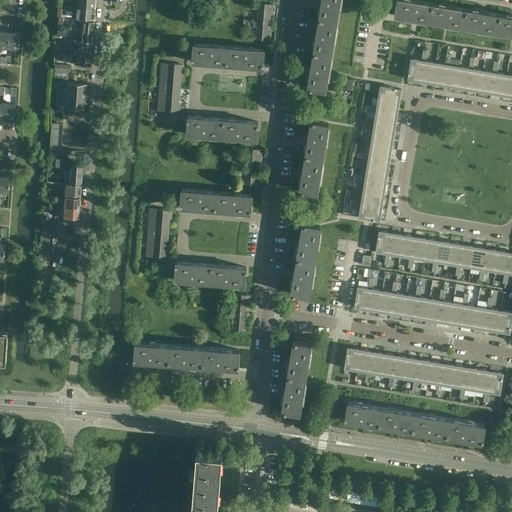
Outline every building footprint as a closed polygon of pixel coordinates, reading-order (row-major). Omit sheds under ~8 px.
[(336,22),(339,6),(340,0),(321,0),(318,19),(336,22)] [(431,3),(416,0),(396,0),(394,15),(410,18),(409,20),(429,24),(429,21),(428,21),(431,3)] [(257,21),(269,22),(270,12),(271,12),(271,5),(258,3),(257,21)] [(465,8),(431,3),(428,21),(429,21),(462,26),(465,8)] [(94,19),(95,8),(78,7),(77,18),(94,19)] [(500,14),(465,8),(462,26),(497,32),(500,14)] [(511,15),(500,14),(497,32),(511,34),(511,15)] [(331,56),(336,22),(318,19),(313,53),(331,56)] [(74,31),(93,32),(94,22),(76,21),(76,24),(78,24),(78,28),(75,28),(74,31)] [(269,22),(257,21),(256,39),(268,40),(269,32),(268,32),(269,22)] [(93,32),(74,31),(73,31),(73,34),(75,34),(74,38),(72,38),(72,41),(92,42),(93,32)] [(7,47),(19,48),(20,33),(8,32),(7,47)] [(70,51),(70,54),(72,54),(91,55),(92,45),(77,44),(71,44),(70,51)] [(192,62),(201,63),(227,65),(229,47),(193,44),(192,57),(191,57),(191,59),(192,59),(192,62)] [(227,65),(262,68),(262,65),(263,65),(263,63),(264,49),(229,47),(227,65)] [(331,56),(313,53),(307,88),(325,91),(331,56)] [(90,66),(91,55),(72,54),(71,61),(75,62),(75,64),(90,66)] [(408,74),(408,79),(420,81),(423,60),(421,60),(411,58),(409,72),(408,72),(408,74)] [(432,83),(436,62),(433,62),(426,60),(424,60),(420,81),(432,83)] [(444,85),(447,64),(445,64),(438,62),(436,62),(432,83),(444,85)] [(159,86),(180,88),(181,64),(161,63),(159,86)] [(72,65),(55,64),(55,71),(71,72),(72,65)] [(456,87),(459,66),(457,66),(450,64),(447,64),(444,85),(456,87)] [(468,88),(471,68),(469,67),(461,66),(459,66),(456,87),(468,88)] [(480,90),(483,70),(481,69),(473,68),(471,68),(468,88),(480,90)] [(491,92),(495,72),(493,71),(485,70),(483,70),(480,90),(491,92)] [(503,94),(507,74),(504,73),(497,72),(495,72),(491,92),(503,94)] [(511,95),(511,74),(509,74),(507,74),(503,94),(511,95)] [(66,82),(64,107),(84,109),(86,84),(66,82)] [(180,88),(159,86),(157,110),(178,112),(180,88)] [(380,86),(378,98),(399,101),(401,89),(396,88),(394,87),(394,88),(380,86)] [(376,108),(376,110),(397,113),(399,101),(378,98),(376,108)] [(2,118),(14,119),(15,103),(3,103),(2,118)] [(376,112),(374,122),(395,125),(397,113),(376,110),(376,112)] [(223,119),(188,116),(188,118),(187,118),(187,120),(186,134),(221,137),(223,119)] [(258,121),(223,119),(221,137),(256,140),(258,126),(258,124),(258,121)] [(323,158),(328,123),(310,120),(305,155),(323,158)] [(373,131),(372,133),(393,137),(395,125),(374,122),(373,131)] [(51,123),(49,158),(67,160),(67,150),(61,150),(63,124),(51,123)] [(372,136),(370,145),(391,149),(393,137),(372,133),(372,136)] [(369,155),(368,157),(389,161),(391,149),(370,145),(369,155)] [(246,166),(258,167),(258,157),(259,157),(260,150),(247,149),(246,166)] [(323,158),(305,155),(299,190),(317,193),(323,158)] [(368,159),(366,169),(387,172),(389,161),(368,157),(368,159)] [(64,184),(81,185),(83,163),(72,162),(72,172),(65,171),(64,184)] [(258,167),(246,166),(244,184),(257,185),(258,178),(257,178),(258,167)] [(365,179),(364,181),(385,184),(387,172),(366,169),(365,179)] [(0,191),(9,192),(10,176),(0,175),(0,191)] [(364,183),(363,193),(383,196),(385,184),(364,181),(364,183)] [(65,194),(81,196),(81,185),(64,184),(60,183),(59,188),(66,189),(65,194)] [(180,207),(215,210),(217,192),(182,189),(180,203),(180,205),(181,205),(180,207)] [(215,210),(251,213),(251,210),(251,208),(252,195),(217,192),(215,210)] [(361,202),(361,205),(381,208),(383,196),(363,193),(361,202)] [(79,208),(80,198),(65,196),(65,202),(58,202),(58,207),(79,208)] [(360,207),(359,217),(373,219),(372,220),(375,220),(375,219),(379,220),(381,208),(361,205),(360,207)] [(64,217),(79,219),(79,208),(58,207),(57,211),(64,212),(64,217)] [(148,232),(168,233),(170,210),(150,208),(148,232)] [(67,222),(57,221),(43,220),(39,257),(48,258),(51,232),(66,234),(67,222)] [(320,226),(302,223),(297,258),(314,261),(320,226)] [(378,237),(376,251),(386,253),(388,253),(391,233),(379,231),(378,235),(377,237),(378,237)] [(168,233),(148,232),(146,256),(166,257),(168,233)] [(391,233),(388,253),(390,254),(400,255),(403,235),(391,233)] [(403,235),(400,255),(409,257),(412,257),(415,237),(403,235)] [(415,237),(412,257),(414,258),(423,259),(427,238),(415,237)] [(427,238),(423,259),(433,261),(435,261),(439,240),(427,238)] [(439,240),(435,261),(437,262),(447,263),(451,242),(439,240)] [(451,242),(447,263),(454,264),(457,265),(459,265),(462,244),(451,242)] [(462,244),(459,265),(461,265),(471,267),(474,246),(462,244)] [(474,246),(471,267),(480,269),(483,269),(486,248),(474,246)] [(486,248),(483,269),(485,269),(494,271),(498,250),(486,248)] [(498,250),(494,271),(504,273),(506,273),(510,252),(498,250)] [(363,255),(361,264),(369,266),(371,256),(363,255)] [(314,261),(297,258),(291,293),(309,296),(314,261)] [(211,264),(176,261),(176,264),(175,264),(175,266),(174,280),(210,282),(211,264)] [(246,267),(211,264),(210,282),(245,285),(246,271),(247,271),(247,269),(246,269),(246,267)] [(355,303),(354,307),(367,309),(370,288),(368,288),(358,286),(355,300),(355,302),(355,303)] [(370,288),(367,309),(378,311),(382,290),(372,289),(370,288)] [(382,290),(378,311),(390,313),(394,292),(392,292),(382,290)] [(394,292),(390,313),(402,315),(406,294),(396,293),(394,292)] [(406,294),(402,315),(414,317),(417,296),(415,296),(406,294)] [(234,312),(246,313),(247,303),(248,303),(248,296),(235,295),(234,312)] [(417,296),(414,317),(426,319),(429,298),(420,297),(417,296)] [(429,298),(426,319),(438,321),(441,300),(439,300),(429,298)] [(441,300),(438,321),(449,323),(453,302),(443,301),(441,300)] [(453,302),(449,323),(461,325),(465,304),(463,304),(453,302)] [(465,304),(461,325),(473,327),(477,306),(467,305),(465,304)] [(477,306),(473,327),(485,329),(488,308),(486,308),(477,306)] [(488,308),(485,329),(497,331),(500,310),(491,308),(488,308)] [(511,312),(500,310),(497,331),(509,333),(510,328),(511,326),(510,326),(511,315),(511,312)] [(246,313),(234,312),(232,329),(245,330),(246,323),(245,323),(246,313)] [(287,376),(305,379),(311,344),(293,341),(287,376)] [(170,345),(155,343),(135,342),(134,356),(133,356),(133,358),(134,358),(134,360),(168,362),(168,360),(170,345)] [(168,362),(203,365),(204,347),(170,345),(168,360),(168,362)] [(203,365),(238,368),(238,366),(239,366),(239,364),(238,364),(240,350),(204,347),(203,365)] [(347,354),(344,368),(357,370),(360,349),(348,347),(347,352),(346,352),(346,354),(347,354)] [(360,349),(357,370),(365,371),(366,372),(368,372),(372,351),(361,349),(360,349)] [(372,351),(368,372),(371,372),(380,374),(384,353),(372,351)] [(384,353),(380,374),(390,375),(392,376),(396,355),(384,353)] [(396,355),(392,376),(394,376),(404,378),(407,357),(396,355)] [(407,357),(404,378),(414,379),(416,380),(419,359),(407,357)] [(419,359),(416,380),(418,380),(428,382),(431,361),(419,359)] [(431,361),(428,382),(437,383),(439,384),(443,363),(431,361)] [(443,363),(439,384),(442,384),(451,386),(455,365),(443,363)] [(455,365),(451,386),(461,387),(463,388),(467,367),(455,365)] [(467,367),(463,388),(465,388),(475,390),(478,369),(467,367)] [(478,369),(475,390),(485,391),(487,391),(490,371),(478,369)] [(490,371),(487,391),(489,392),(499,394),(502,380),(502,378),(503,373),(490,371)] [(299,413),(300,409),(305,379),(287,376),(281,411),(299,413)] [(381,407),(347,402),(344,419),(378,425),(381,407)] [(416,413),(381,407),(378,425),(413,431),(416,413)] [(450,418),(416,413),(413,431),(447,436),(450,418)] [(484,424),(450,418),(447,436),(481,442),(484,424)] [(217,511),(222,453),(196,451),(196,452),(199,452),(194,511),(217,511)]
